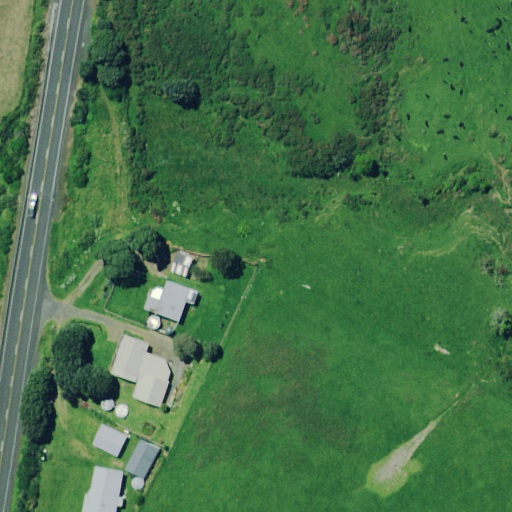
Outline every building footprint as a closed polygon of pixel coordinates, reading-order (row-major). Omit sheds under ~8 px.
[(197,257),(179,250),(172,271),(189,278),(197,257)] [(202,293),(170,281),(163,300),(152,296),(148,310),(180,322),(188,301),(198,305),(202,293)] [(163,319),(150,317),(148,326),(161,328),(163,319)] [(151,344),(126,336),(114,374),(139,382),(134,398),(160,406),(174,362),(148,353),(151,344)] [(115,400),(102,399),(102,409),(114,410),(115,400)] [(128,405),(117,405),(117,417),(128,417),(128,405)] [(128,437),(103,425),(94,445),(119,457),(128,437)] [(158,450),(140,441),(126,470),(144,479),(158,450)] [(124,470),(94,467),(91,494),(87,494),(84,511),(116,511),(118,506),(124,507),(125,497),(121,496),(124,470)]
